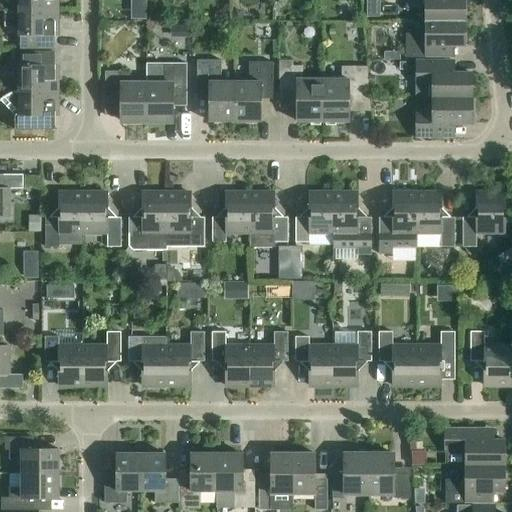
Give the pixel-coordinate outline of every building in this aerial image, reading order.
[(18,0),(19,11),(59,11),(58,0),(18,0)] [(135,0),(136,16),(151,15),(149,0),(135,0)] [(379,18),(379,0),(367,0),(367,18),(379,18)] [(425,11),(425,23),(465,23),(464,0),(405,0),(405,11),(425,11)] [(59,11),(19,11),(19,14),(4,14),(4,28),(19,28),(19,37),(20,37),(20,50),(55,50),(55,28),(59,28),(59,11)] [(243,19),(243,14),(237,11),(232,14),(233,20),(239,23),(243,19)] [(465,23),(425,23),(425,35),(405,35),(405,59),(454,59),(454,47),(465,47),(465,23)] [(19,66),(19,92),(59,92),(59,75),(55,75),(55,53),(20,53),(20,66),(19,66)] [(209,123),(235,123),(235,83),(221,83),(221,61),(197,61),(197,91),(209,91),(209,123)] [(297,123),(323,123),(323,80),(302,80),(302,67),(293,67),(293,61),(279,61),(279,90),(293,90),(297,94),(297,123)] [(432,86),(432,99),(472,99),(472,74),(454,74),(454,62),(416,62),(416,86),(432,86)] [(235,83),(235,123),(261,123),(261,91),(273,91),(273,63),(249,63),(249,83),(235,83)] [(146,64),(146,85),(147,85),(147,123),(173,123),(173,98),(187,98),(187,64),(146,64)] [(323,80),(323,123),(349,123),(349,94),(369,94),(367,67),(341,68),(341,80),(323,80)] [(147,85),(146,85),(130,85),(130,72),(105,72),(105,98),(121,98),(121,123),(147,123),(147,85)] [(59,92),(19,92),(16,92),(13,93),(8,95),(3,98),(1,100),(0,100),(0,102),(1,102),(14,116),(15,116),(15,131),(55,131),(55,108),(59,108),(59,92)] [(472,99),(432,99),(432,113),(416,113),(416,138),(455,138),(455,125),(472,125),(472,99)] [(0,218),(8,218),(8,189),(23,189),(23,176),(0,175),(0,218)] [(83,195),(83,233),(107,233),(107,248),(121,248),(121,219),(108,219),(108,194),(83,195)] [(309,246),(333,246),(333,194),(308,195),(308,219),(295,219),(295,243),(309,243),(309,246)] [(333,246),(333,249),(357,249),(357,256),(371,256),(371,219),(358,219),(358,194),(333,194),(333,246)] [(83,233),(83,195),(58,195),(58,219),(45,219),(45,248),(59,248),(59,245),(83,245),(83,233)] [(166,251),(166,195),(142,195),(142,219),(129,219),(129,247),(133,251),(166,251)] [(191,195),(166,195),(166,251),(167,251),(167,248),(204,248),(204,219),(191,219),(191,195)] [(249,248),(250,248),(250,195),(225,195),(225,219),(212,219),(212,243),(226,243),(226,233),(249,233),(249,248)] [(250,195),(250,248),(274,248),(274,243),(288,243),(288,219),(275,219),(274,195),(250,195)] [(417,233),(417,195),(392,195),(392,219),(379,219),(379,256),(393,256),(393,248),(417,248),(417,233)] [(441,195),(417,195),(417,233),(441,233),(441,248),(454,248),(454,219),(441,219),(441,195)] [(462,219),(462,248),(476,248),(476,233),(505,233),(505,219),(503,219),(503,209),(505,209),(505,195),(475,195),(475,219),(462,219)] [(292,272),(292,280),(301,280),(301,256),(292,256),(291,271),(292,272)] [(154,266),(154,283),(166,283),(166,266),(154,266)] [(38,279),(38,269),(24,269),(24,279),(38,279)] [(248,283),(236,283),(236,300),(248,300),(248,283)] [(197,284),(197,299),(206,299),(206,284),(197,284)] [(381,285),(380,297),(389,298),(390,285),(381,285)] [(74,299),(74,286),(46,286),(46,299),(74,299)] [(107,348),(83,348),(83,387),(108,387),(108,362),(121,362),(121,333),(107,333),(107,348)] [(166,348),(166,387),(191,387),(191,362),(204,363),(204,333),(191,333),(191,348),(166,348)] [(225,387),(250,387),(250,348),(225,348),(225,333),(212,333),(212,362),(225,362),(225,387)] [(250,348),(250,387),(274,387),(274,362),(288,362),(288,333),(274,333),(274,348),(250,348)] [(358,387),(358,362),(371,362),(371,333),(357,333),(357,348),(345,348),(345,333),(333,333),(333,348),(333,387),(358,387)] [(416,386),(416,348),(392,348),(392,333),(378,333),(379,362),(392,362),(392,387),(416,386)] [(440,348),(416,348),(416,386),(441,386),(441,362),(454,362),(454,333),(440,333),(440,348)] [(483,362),(483,386),(511,386),(511,371),(511,372),(511,362),(511,347),(484,348),(484,333),(470,333),(470,362),(483,362)] [(83,387),(83,348),(59,348),(59,338),(45,338),(45,362),(58,362),(58,387),(83,387)] [(142,387),(166,387),(166,348),(142,348),(142,338),(128,338),(128,362),(142,362),(142,387)] [(333,387),(333,348),(309,348),(309,338),(295,338),(295,362),(308,362),(308,387),(333,387)] [(0,389),(23,389),(23,376),(8,376),(8,347),(0,346),(0,389)] [(493,428),(445,428),(445,452),(446,452),(447,467),(465,467),(465,466),(505,466),(505,440),(493,440),(493,428)] [(21,460),(21,475),(59,475),(59,450),(33,450),(34,438),(5,438),(5,450),(9,450),(9,460),(21,460)] [(422,451),(411,452),(412,466),(425,466),(425,451),(422,451)] [(127,492),(141,492),(141,455),(116,454),(116,480),(104,480),(104,504),(127,504),(127,492)] [(293,495),(293,455),(270,454),(270,480),(259,480),(259,511),(280,511),(280,495),(293,495)] [(155,504),(179,504),(179,480),(165,480),(165,455),(141,455),(141,492),(155,492),(155,504)] [(179,480),(179,504),(179,509),(200,509),(200,492),(217,492),(217,455),(191,455),(191,478),(179,478),(179,480)] [(255,509),(255,478),(243,478),(243,455),(217,455),(217,492),(217,509),(255,509)] [(315,455),(293,455),(293,495),(315,495),(314,511),(327,511),(327,480),(315,480),(315,455)] [(368,495),(368,455),(343,455),(343,474),(332,474),(332,499),(344,499),(344,496),(368,495)] [(394,455),(368,455),(368,495),(393,496),(393,499),(410,499),(410,474),(394,474),(394,455)] [(465,466),(465,467),(465,480),(445,480),(445,504),(494,504),(494,492),(505,492),(505,466),(465,466)] [(59,475),(21,475),(21,488),(9,488),(9,498),(1,498),(1,511),(33,511),(33,499),(59,499),(59,475)]
